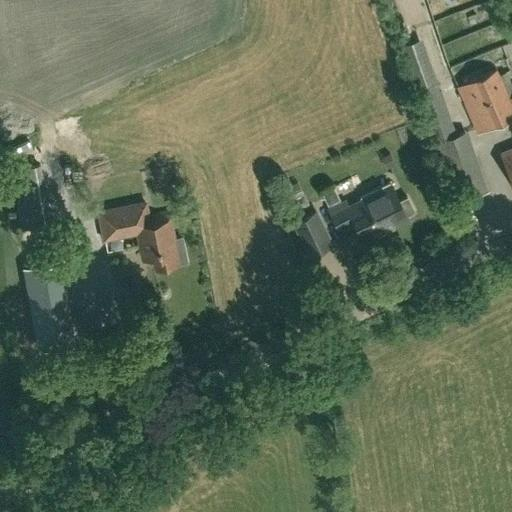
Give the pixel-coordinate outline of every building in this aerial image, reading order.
[(421,37),(398,45),(432,142),(435,141),(455,200),(485,189),(465,131),(454,134),(421,37)] [(511,94),(509,96),(507,92),(496,68),(456,85),(476,132),(511,116),(511,94)] [(511,181),(511,148),(500,153),(511,181)] [(10,169),(13,183),(22,229),(51,223),(39,164),(10,169)] [(408,218),(406,214),(413,210),(407,197),(399,200),(391,184),(390,184),(389,182),(360,196),(361,198),(348,205),(345,200),(328,208),(339,229),(355,221),(364,240),(408,218)] [(309,204),(303,193),(288,200),(293,211),(309,204)] [(168,212),(148,216),(145,202),(99,211),(104,238),(114,236),(113,233),(127,224),(128,233),(137,231),(143,258),(153,256),(155,267),(186,261),(181,237),(173,239),(168,212)] [(315,211),(293,221),(309,254),(331,243),(315,211)] [(38,347),(72,341),(58,262),(24,269),(38,347)]
